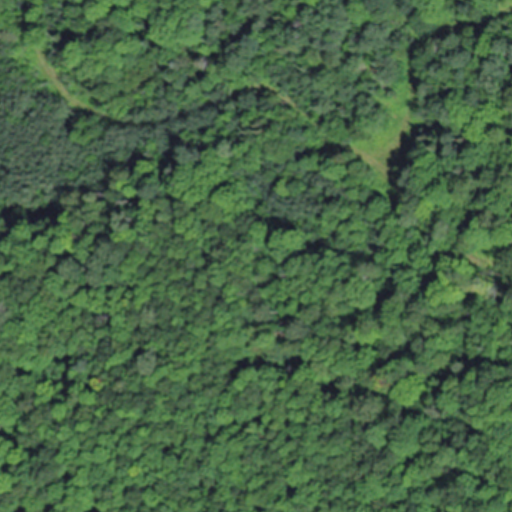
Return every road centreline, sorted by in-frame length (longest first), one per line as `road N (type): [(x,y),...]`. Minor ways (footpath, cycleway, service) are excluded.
road 1 (track): [(29,0),(37,62),(70,102),(114,122),(167,119),(262,87),(287,95),(388,180),(441,245),(467,262),(511,262)]
road 2 (track): [(388,180),(420,64),(436,41),(511,5)]
